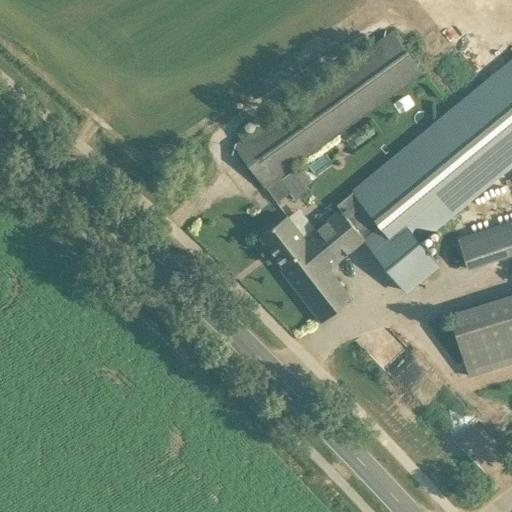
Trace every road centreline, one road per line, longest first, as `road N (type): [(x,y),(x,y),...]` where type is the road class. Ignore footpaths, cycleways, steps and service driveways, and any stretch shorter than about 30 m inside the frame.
road 1 (secondary): [(409,511),(266,358),(0,118)]
road 2 (track): [(0,48),(149,168),(228,115),(241,119)]
